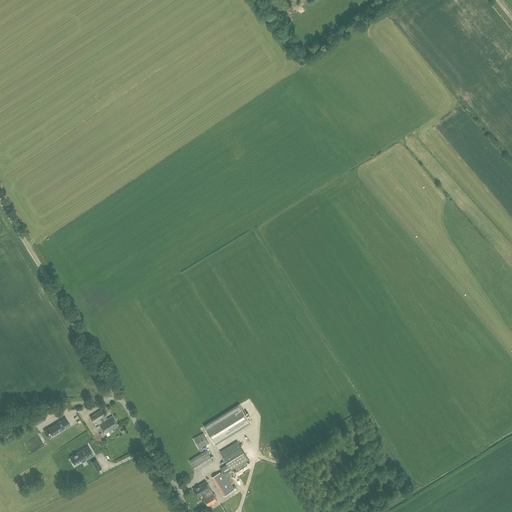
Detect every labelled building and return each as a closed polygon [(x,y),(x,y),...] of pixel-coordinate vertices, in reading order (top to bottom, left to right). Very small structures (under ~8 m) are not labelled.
[(204,427),(215,443),(250,421),(240,404),(204,427)] [(97,421),(105,434),(118,425),(112,416),(107,419),(101,409),(90,417),(94,423),(97,421)] [(44,420),(41,414),(35,418),(38,424),(44,420)] [(58,422),(47,429),(48,429),(49,431),(48,431),(49,433),(49,432),(52,436),(70,425),(70,424),(66,419),(59,424),(58,422)] [(193,438),(199,449),(209,443),(203,433),(193,438)] [(25,446),(30,454),(48,445),(42,434),(39,435),(40,438),(25,446)] [(228,464),(221,468),(222,471),(212,477),(224,496),(234,489),(226,477),(230,475),(228,472),(231,469),(232,471),(249,461),(237,441),(220,451),(228,464)] [(70,457),(74,463),(80,460),(81,461),(86,459),(86,458),(89,456),(89,457),(93,454),(88,446),(84,448),(84,449),(81,450),(70,457)] [(189,460),(196,471),(213,460),(207,450),(189,460)] [(96,468),(97,470),(101,468),(99,465),(96,460),(92,462),(96,468)] [(204,499),(208,506),(217,500),(213,494),(214,493),(206,481),(193,489),(198,497),(202,495),(205,499),(204,499)]
